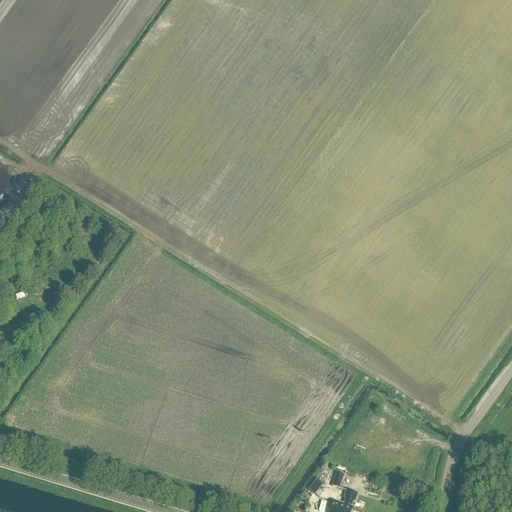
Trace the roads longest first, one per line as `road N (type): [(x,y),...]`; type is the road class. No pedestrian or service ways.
road 1 (tertiary): [(166,511),(0,462)]
road 2 (unclassified): [(441,511),(454,450),(511,368)]
